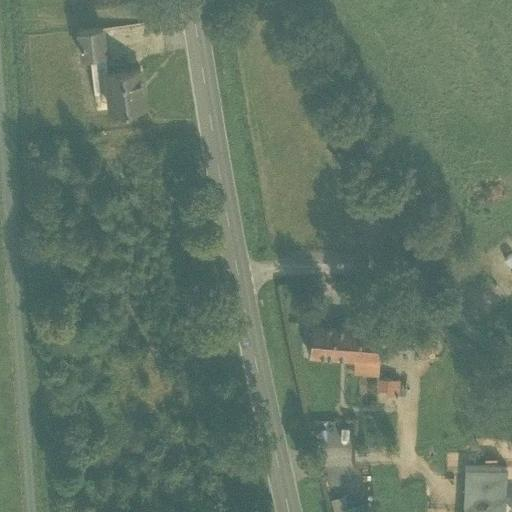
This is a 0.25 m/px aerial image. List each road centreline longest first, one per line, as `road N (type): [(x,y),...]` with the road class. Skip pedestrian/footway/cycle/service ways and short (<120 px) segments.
road 1 (secondary): [(293,511),(196,0)]
road 2 (track): [(0,196),(24,511)]
road 3 (track): [(511,366),(385,270),(243,278)]
